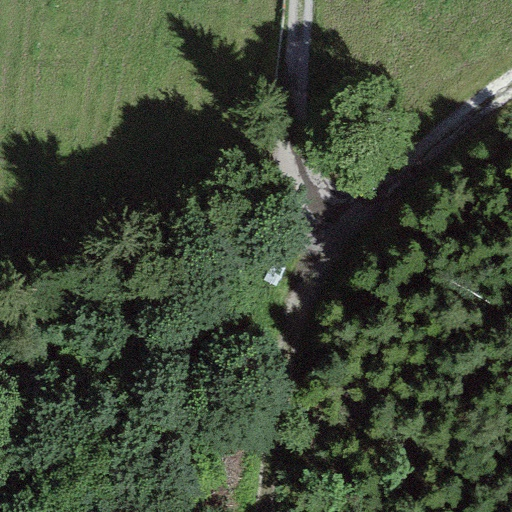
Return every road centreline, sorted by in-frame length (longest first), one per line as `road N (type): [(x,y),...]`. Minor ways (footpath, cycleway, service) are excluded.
road 1 (track): [(304,255),(354,223),(511,86)]
road 2 (track): [(260,511),(304,255)]
road 3 (track): [(304,255),(293,157),(300,0)]
